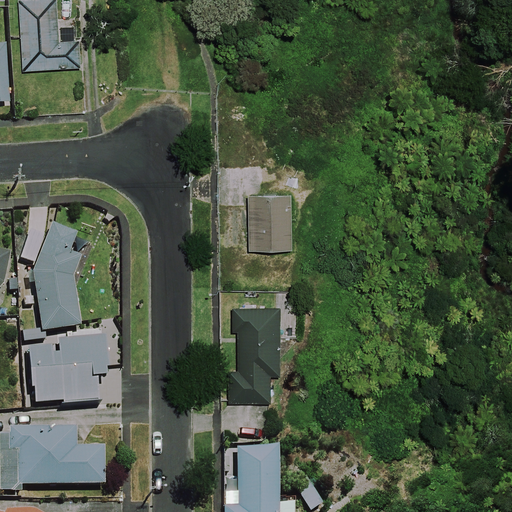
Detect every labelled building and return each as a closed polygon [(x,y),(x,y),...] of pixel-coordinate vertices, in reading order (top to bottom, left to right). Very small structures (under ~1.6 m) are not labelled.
[(62,42),(59,0),(19,0),(23,72),(80,69),(79,41),(62,42)] [(242,117),(221,117),(220,169),(260,169),(260,149),(242,149),(242,117)] [(290,252),(290,199),(249,198),(249,252),(290,252)] [(49,226),(44,238),(28,232),(18,260),(33,265),(29,274),(38,335),(76,330),(70,279),(78,259),(67,254),(73,236),(49,226)] [(281,374),(281,308),(237,308),(237,371),(229,371),(229,404),(270,404),(270,374),(281,374)] [(103,370),(101,338),(55,342),(55,350),(26,352),(30,407),(58,406),(58,410),(95,407),(93,382),(104,381),(103,370)] [(73,450),(73,431),(0,431),(0,496),(15,497),(15,489),(100,489),(100,450),(73,450)] [(273,511),(273,452),(234,452),(234,511),(221,510),(221,511),(273,511)] [(0,499),(0,511),(34,511),(10,500),(0,499)]
